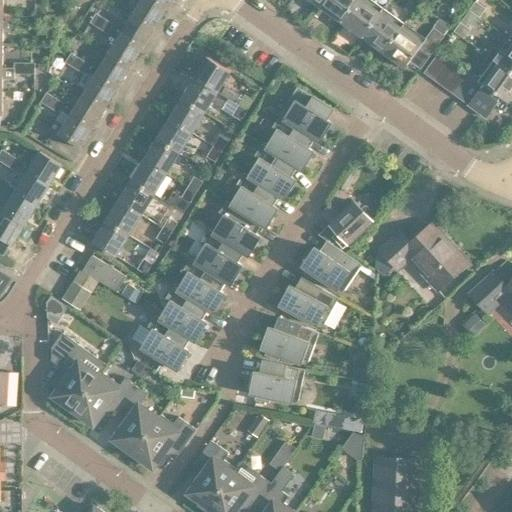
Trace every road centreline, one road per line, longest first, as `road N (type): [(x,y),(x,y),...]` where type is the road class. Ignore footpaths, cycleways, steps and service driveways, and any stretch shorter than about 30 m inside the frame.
road 1 (residential): [(2,322),(206,0)]
road 2 (residential): [(209,368),(373,103)]
road 3 (residential): [(150,511),(32,421),(28,328),(2,322)]
road 4 (residential): [(229,0),(373,103)]
road 5 (residential): [(373,103),(496,181)]
